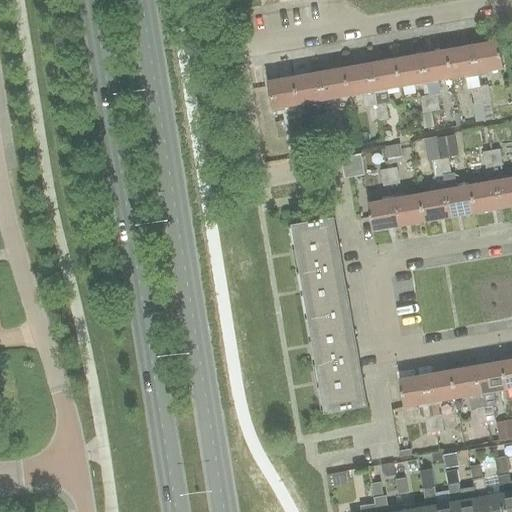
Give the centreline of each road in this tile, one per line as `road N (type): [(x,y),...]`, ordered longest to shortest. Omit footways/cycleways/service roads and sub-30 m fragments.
road 1 (primary): [(93,0),(176,511)]
road 2 (primary): [(224,511),(141,0)]
road 3 (residential): [(511,240),(370,259),(386,352),(511,331)]
road 4 (unclassified): [(73,460),(0,183)]
road 5 (residential): [(252,44),(511,1)]
